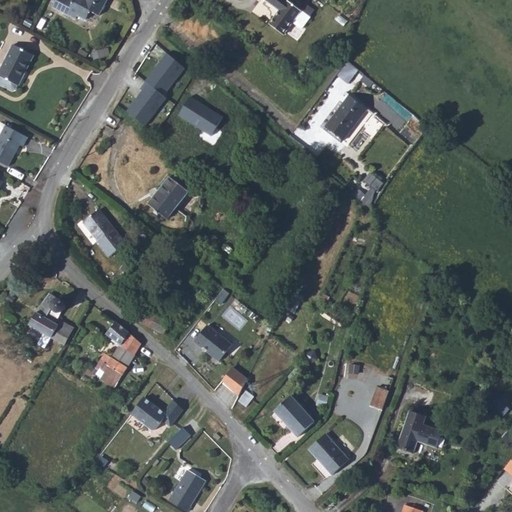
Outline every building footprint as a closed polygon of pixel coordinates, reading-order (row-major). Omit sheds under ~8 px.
[(55,0),(52,6),(75,18),(77,15),(85,19),(90,11),(99,15),(107,0),(55,0)] [(285,0),(264,0),(278,11),(268,25),(283,35),(292,23),(301,11),(285,0)] [(292,23),(301,29),(309,18),(301,11),(292,23)] [(12,45),(0,68),(0,76),(17,85),(32,55),(12,45)] [(165,54),(144,82),(146,83),(164,97),(185,68),(165,54)] [(350,83),(360,69),(348,60),(338,75),(350,83)] [(17,85),(0,76),(0,85),(11,91),(15,90),(17,85)] [(166,98),(164,97),(146,83),(124,112),(145,127),(166,98)] [(349,95),(325,127),(342,140),(366,108),(349,95)] [(190,97),(177,117),(210,137),(223,117),(190,97)] [(0,132),(0,162),(7,167),(18,145),(21,146),(26,137),(4,125),(0,132)] [(169,177),(147,204),(167,220),(189,192),(169,177)] [(98,211),(83,223),(97,241),(96,242),(108,258),(125,245),(98,211)] [(59,298),(50,293),(35,314),(28,325),(42,332),(51,337),(59,325),(46,317),(51,309),(51,306),(52,303),(53,301),(56,299),(59,298)] [(294,293),(286,310),(294,314),(302,297),(294,293)] [(144,312),(138,323),(163,335),(164,334),(171,337),(178,323),(171,319),(169,323),(144,312)] [(119,345),(118,347),(133,357),(141,345),(116,322),(106,335),(119,345)] [(206,325),(193,342),(201,349),(202,347),(207,351),(206,352),(217,362),(231,344),(206,325)] [(35,343),(43,349),(51,337),(42,332),(35,343)] [(118,347),(107,365),(100,360),(94,368),(97,370),(99,369),(104,372),(99,379),(114,388),(133,357),(118,347)] [(220,384),(238,397),(247,379),(232,368),(220,384)] [(386,412),(393,393),(381,389),(375,407),(386,412)] [(246,407),(253,396),(245,391),(238,401),(246,407)] [(291,396),(273,412),(298,437),(314,422),(291,396)] [(164,413),(144,398),(131,415),(152,431),(155,431),(162,421),(170,427),(183,411),(173,401),(164,413)] [(409,411),(396,448),(413,453),(417,442),(437,448),(443,432),(423,424),(426,417),(409,411)] [(177,451),(191,436),(183,428),(169,443),(177,451)] [(325,434),(308,449),(331,475),(348,460),(325,434)] [(511,460),(502,471),(511,480),(511,460)] [(187,470),(168,501),(186,511),(205,482),(187,470)]
